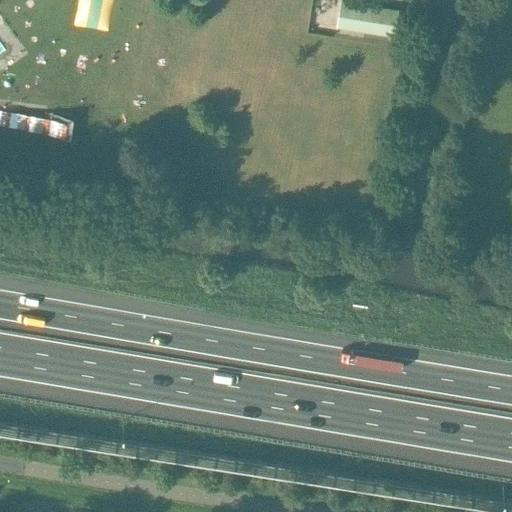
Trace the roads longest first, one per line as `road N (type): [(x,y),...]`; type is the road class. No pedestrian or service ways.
road 1 (motorway): [(511,390),(0,303)]
road 2 (motorway): [(0,355),(511,439)]
